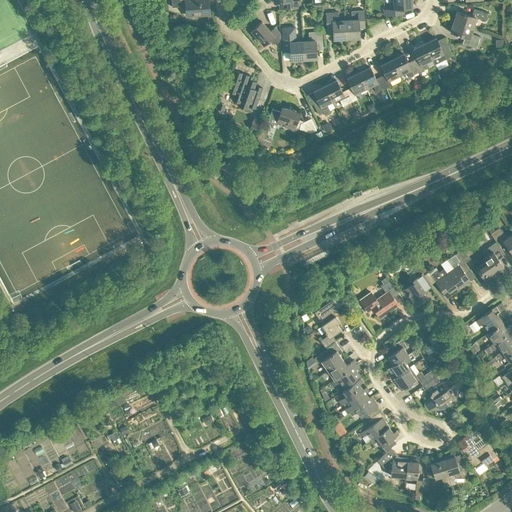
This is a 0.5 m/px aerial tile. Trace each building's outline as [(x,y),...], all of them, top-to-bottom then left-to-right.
[(171,0),(172,6),(180,6),(187,5),(187,16),(208,14),(206,0),(171,0)] [(411,0),(393,0),(394,8),(385,9),(386,15),(403,14),(403,8),(412,7),(411,0)] [(457,10),(453,21),(472,28),(476,17),(485,20),(487,13),(473,8),(471,15),(457,10)] [(351,19),(345,20),(346,37),(359,37),(358,24),(364,24),(363,10),(351,10),(351,19)] [(346,37),(345,20),(338,20),(338,11),(325,12),(326,27),(332,26),(333,38),(346,37)] [(270,30),(261,21),(251,30),(263,44),(272,37),(276,41),(280,37),(280,33),(274,27),(270,30)] [(472,28),(453,21),(450,31),(464,36),(462,43),(476,47),(479,36),(471,33),(472,28)] [(304,59),(302,41),(296,41),(295,26),(282,27),(283,33),(282,33),(282,48),(290,47),(290,59),(304,59)] [(309,40),(302,41),(304,59),(316,58),(315,45),(322,45),(321,31),(308,31),(309,40)] [(452,55),(446,43),(440,46),(437,40),(436,37),(424,43),(432,60),(434,64),(435,64),(438,69),(448,65),(445,59),(452,55)] [(417,58),(412,60),(418,72),(428,67),(426,63),(432,60),(424,43),(412,49),(417,58)] [(403,53),(392,59),(400,75),(406,72),(408,77),(418,72),(412,60),(408,62),(403,53)] [(384,74),(380,76),(386,88),(390,85),(388,81),(400,75),(392,59),(380,65),(384,74)] [(370,66),(358,72),(366,88),(373,85),(376,92),(386,88),(380,76),(375,78),(370,66)] [(262,87),(255,85),(256,81),(251,80),(250,83),(247,82),(249,75),(235,70),(230,84),(229,83),(226,91),(234,94),(232,100),(239,103),(238,106),(247,109),(248,106),(255,108),(262,87)] [(351,87),(346,89),(352,101),(357,99),(354,94),(366,88),(358,72),(346,78),(351,87)] [(336,80),(324,85),(332,101),(339,98),(342,106),(352,101),(346,89),(342,91),(336,80)] [(332,101),(324,85),(313,91),(317,100),(313,102),(318,114),(323,112),(324,115),(330,112),(327,104),(332,101)] [(223,111),(225,105),(219,102),(217,108),(223,111)] [(376,109),(373,102),(367,105),(370,112),(376,109)] [(285,127),(293,130),(294,126),(310,132),(316,129),(310,118),(301,122),(296,120),(298,114),(291,111),(292,109),(284,107),(283,112),(272,108),(267,121),(277,124),(278,121),(286,124),(285,127)] [(354,120),(360,117),(356,110),(351,113),(354,120)] [(322,125),(325,132),(332,129),(328,122),(322,125)] [(490,233),(495,241),(498,245),(503,241),(511,253),(511,232),(506,237),(501,230),(497,232),(495,229),(490,233)] [(483,258),(484,260),(494,272),(503,266),(498,258),(505,253),(498,245),(495,241),(487,247),(490,252),(483,258)] [(462,248),(457,252),(464,262),(470,258),(462,248)] [(414,251),(409,255),(422,273),(427,269),(414,251)] [(453,268),(447,272),(458,289),(470,281),(463,270),(468,266),(464,262),(457,252),(447,259),(453,268)] [(422,273),(409,255),(404,258),(417,276),(412,280),(413,281),(403,289),(414,305),(427,296),(423,291),(431,286),(422,273)] [(494,272),(484,260),(480,264),(476,259),(472,262),(486,281),(495,275),(494,272)] [(458,289),(447,272),(446,272),(443,268),(438,271),(435,267),(428,272),(446,297),(458,289)] [(386,292),(376,299),(371,292),(360,300),(368,311),(373,308),(379,317),(398,304),(393,297),(399,293),(389,280),(381,286),(386,292)] [(336,296),(340,302),(346,298),(342,292),(336,296)] [(320,316),(324,322),(335,315),(338,313),(335,308),(339,305),(334,298),(314,312),(318,317),(320,316)] [(488,332),(502,323),(503,322),(496,313),(505,307),(501,301),(468,324),(474,332),(483,325),(488,332)] [(320,340),(325,347),(335,340),(332,335),(342,327),(339,322),(340,321),(335,315),(324,322),(321,324),(326,331),(325,331),(327,335),(320,340)] [(487,333),(493,342),(509,332),(511,329),(511,323),(506,328),(502,323),(488,332),(487,333)] [(442,351),(440,348),(452,339),(448,333),(445,335),(439,327),(427,336),(431,342),(424,347),(431,359),(442,351)] [(498,346),(501,351),(511,343),(511,336),(509,332),(493,342),(483,349),(486,354),(498,346)] [(385,357),(391,365),(408,354),(404,348),(407,346),(401,338),(390,346),(394,351),(385,357)] [(321,360),(327,370),(342,359),(339,353),(342,351),(335,340),(325,347),(326,349),(325,350),(324,349),(313,357),(316,362),(319,362),(321,360)] [(479,348),(475,342),(468,347),(473,353),(479,348)] [(511,343),(501,351),(496,354),(499,358),(504,355),(509,361),(511,358),(511,343)] [(387,368),(394,377),(409,367),(405,362),(414,356),(411,352),(408,354),(391,365),(387,368)] [(484,363),(487,366),(496,359),(494,356),(484,363)] [(327,370),(334,379),(356,363),(353,359),(346,364),(342,359),(327,370)] [(356,363),(334,379),(331,381),(334,385),(339,381),(343,387),(360,375),(355,368),(358,366),(356,363)] [(409,367),(394,377),(393,378),(401,390),(418,379),(422,385),(423,384),(431,379),(436,375),(431,369),(423,375),(420,370),(415,374),(409,366),(409,367)] [(511,381),(511,368),(501,376),(507,385),(511,381)] [(341,404),(348,399),(363,388),(359,383),(362,381),(360,378),(342,390),(345,395),(338,400),(341,404)] [(431,386),(435,384),(431,379),(423,384),(426,388),(428,386),(431,386)] [(442,382),(436,386),(449,403),(454,400),(460,387),(456,381),(442,382)] [(347,413),(349,411),(368,397),(365,392),(368,389),(366,386),(363,388),(348,399),(351,403),(344,408),(347,413)] [(449,403),(436,386),(431,390),(425,403),(429,408),(443,407),(449,403)] [(488,398),(492,404),(501,398),(497,392),(488,398)] [(367,412),(371,417),(381,410),(373,398),(376,396),(374,393),(368,397),(349,411),(351,415),(357,411),(361,417),(367,412)] [(368,433),(371,438),(388,426),(384,420),(387,418),(381,410),(371,417),(367,419),(371,424),(359,432),(362,436),(368,433)] [(204,417),(207,423),(213,420),(210,414),(204,417)] [(346,431),(340,421),(333,426),(339,436),(346,431)] [(126,425),(120,428),(122,434),(129,431),(126,425)] [(378,440),(386,451),(390,447),(390,446),(396,442),(392,438),(398,433),(396,430),(393,432),(388,426),(371,438),(369,439),(372,443),(378,440)] [(474,443),(474,442),(472,439),(480,434),(476,428),(468,434),(469,435),(464,439),(463,437),(457,441),(464,450),(464,449),(471,458),(468,460),(474,467),(479,474),(487,468),(485,465),(493,459),(494,461),(498,458),(496,455),(497,454),(488,441),(477,448),(474,443)] [(121,441),(116,431),(109,435),(115,445),(121,441)] [(159,444),(156,439),(151,442),(153,447),(159,444)] [(390,475),(405,476),(407,457),(397,456),(397,459),(393,458),(393,459),(390,456),(395,452),(390,447),(386,451),(378,459),(382,464),(381,465),(384,468),(391,468),(390,475)] [(446,458),(442,459),(451,485),(456,483),(454,478),(463,478),(465,472),(463,465),(458,467),(453,453),(446,455),(446,458)] [(72,463),(69,457),(62,461),(65,466),(72,463)] [(407,457),(405,476),(416,477),(418,458),(407,457)] [(451,485),(442,459),(441,457),(429,461),(435,478),(442,475),(444,480),(442,481),(444,487),(451,485)] [(270,470),(267,464),(262,467),(265,473),(270,470)] [(415,494),(421,495),(421,489),(427,490),(429,477),(422,477),(422,480),(416,479),(415,494)] [(60,510),(69,506),(55,480),(36,490),(40,497),(50,492),(60,510)] [(80,500),(74,502),(78,509),(83,507),(80,500)]
